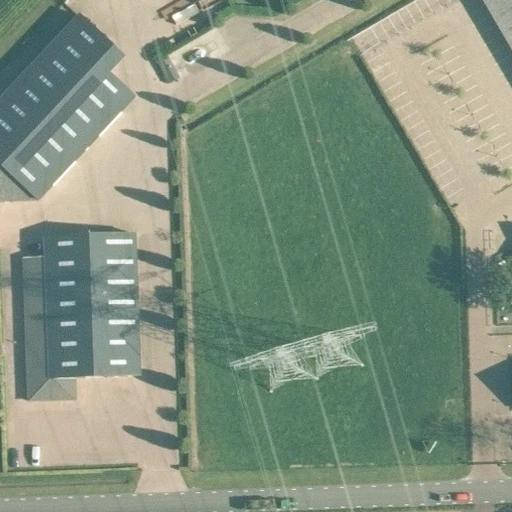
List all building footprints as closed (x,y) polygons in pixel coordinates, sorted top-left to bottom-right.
[(195,0),(205,18),(230,5),(227,0),(195,0)] [(511,0),(483,0),(511,49),(511,0)] [(0,201),(35,201),(38,201),(39,201),(135,98),(129,92),(110,74),(65,31),(0,100),(0,201)] [(169,58),(159,64),(170,84),(181,78),(169,58)] [(47,318),(26,318),(29,402),(75,400),(75,379),(141,377),(136,235),(45,238),(45,258),(47,318)]
